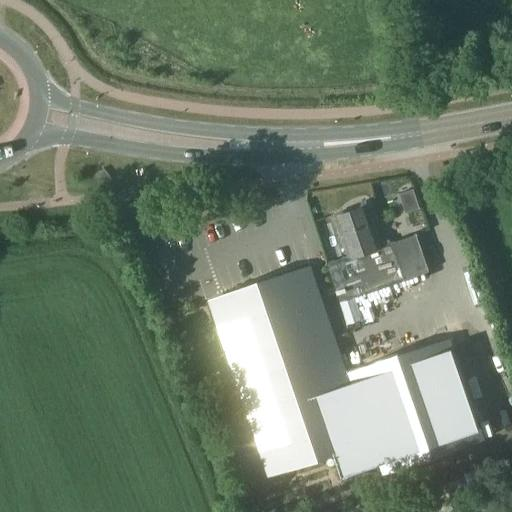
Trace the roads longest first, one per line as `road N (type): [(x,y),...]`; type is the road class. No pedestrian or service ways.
road 1 (secondary): [(31,131),(213,156),(287,145)]
road 2 (secondary): [(287,145),(39,97)]
road 3 (secondary): [(287,145),(511,118)]
